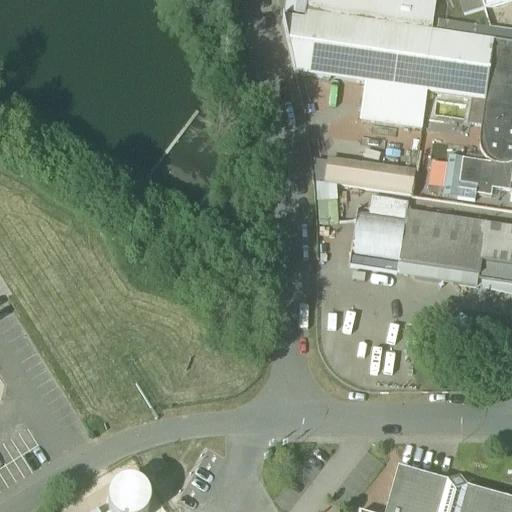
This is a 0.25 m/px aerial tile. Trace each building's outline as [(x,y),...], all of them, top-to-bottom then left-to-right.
[(436,4),(405,0),(307,0),(305,18),(432,36),(436,4)] [(480,0),(459,0),(465,19),(484,13),(480,0)] [(511,0),(480,0),(484,13),(511,4),(511,0)] [(432,36),(305,18),(304,24),(282,21),(295,78),(366,88),(366,87),(426,96),(485,104),(494,45),(437,37),(432,36)] [(511,34),(438,24),(438,25),(437,37),(494,45),(511,47),(511,34)] [(511,47),(494,45),(485,104),(479,144),(480,144),(482,155),(489,164),(491,166),(491,167),(463,163),(460,187),(477,190),(476,198),(492,200),(493,192),(511,195),(511,47)] [(426,96),(366,87),(366,88),(364,105),(362,124),(421,132),(426,96)] [(415,178),(328,166),(325,187),(412,199),(415,178)] [(511,231),(407,216),(399,267),(479,279),(478,284),(511,288),(511,231)] [(449,485),(407,474),(407,475),(399,473),(397,481),(396,480),(386,511),(511,511),(511,504),(508,503),(508,502),(467,490),(460,479),(449,485)]
